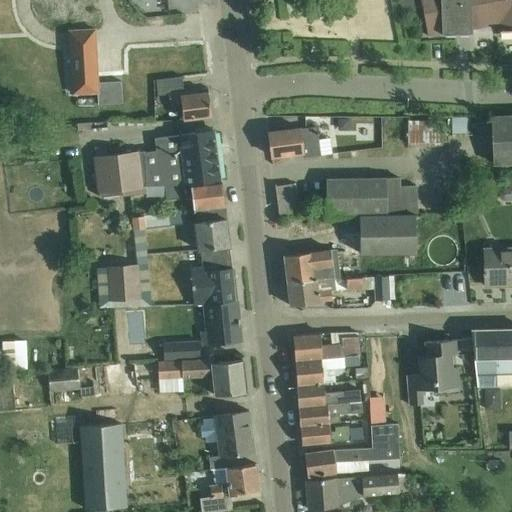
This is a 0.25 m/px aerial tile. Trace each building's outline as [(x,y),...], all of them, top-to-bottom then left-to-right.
[(399,0),(402,13),(414,11),(412,0),(399,0)] [(492,25),(487,0),(421,0),(428,36),(444,33),(444,36),(470,35),(469,29),(492,25)] [(511,0),(487,0),(492,25),(499,24),(499,32),(511,31),(511,0)] [(69,31),(69,33),(70,44),(71,70),(73,94),(98,93),(97,83),(97,69),(95,43),(95,31),(94,30),(93,30),(81,31),(69,31)] [(211,117),(208,92),(195,94),(195,91),(183,92),(181,77),(156,80),(157,95),(168,94),(169,107),(181,105),(183,120),(211,117)] [(494,164),(511,162),(511,114),(492,116),(494,164)] [(441,121),(406,120),(406,145),(441,145),(441,121)] [(88,122),(76,123),(76,131),(89,129),(88,122)] [(313,128),(268,134),(272,158),(303,153),(304,158),(322,156),(332,154),(330,139),(318,140),(316,127),(313,128)] [(138,150),(93,156),(98,191),(99,191),(99,198),(122,195),(121,188),(143,185),(143,186),(147,185),(155,185),(155,187),(165,186),(190,185),(221,181),(214,131),(179,135),(155,139),(156,150),(139,152),(138,150)] [(328,217),(417,215),(416,187),(400,187),(400,179),(327,181),(328,217)] [(155,187),(147,187),(147,197),(166,196),(167,200),(192,197),(194,210),(194,211),(224,207),(221,181),(190,185),(165,186),(155,187)] [(296,184),(275,187),(279,221),(300,218),(296,184)] [(194,211),(194,210),(183,211),(184,222),(194,221),(198,251),(201,251),(229,247),(230,247),(224,207),(194,211)] [(168,214),(145,217),(146,228),(170,225),(168,214)] [(134,229),(146,228),(144,216),(133,217),(134,229)] [(362,255),(417,253),(416,216),(361,217),(362,255)] [(201,251),(202,267),(191,269),(195,305),(236,301),(233,269),(231,269),(229,247),(201,251)] [(486,284),(511,283),(511,247),(485,248),(486,284)] [(335,279),(337,282),(343,281),(341,265),(335,266),(334,250),(285,256),(288,284),(335,279)] [(107,265),(109,300),(141,299),(138,263),(107,265)] [(392,278),(372,279),(373,302),(393,301),(392,278)] [(335,279),(288,284),(291,307),(333,302),(332,294),(338,293),(337,282),(335,279)] [(348,293),(363,291),(362,280),(347,281),(348,293)] [(204,345),(241,342),(236,302),(205,305),(208,331),(203,331),(204,345)] [(511,327),(494,328),(472,329),(472,330),(478,388),(511,386),(511,327)] [(296,360),(358,354),(360,354),(358,334),(342,335),(343,345),(334,346),(333,342),(321,343),(320,332),(294,334),(296,360)] [(439,390),(460,388),(458,366),(453,366),(452,353),(457,352),(455,338),(425,340),(426,353),(424,354),(419,363),(420,374),(407,375),(410,404),(424,402),(422,388),(438,386),(439,390)] [(26,340),(14,340),(15,368),(27,368),(26,340)] [(471,341),(462,342),(463,351),(472,351),(471,341)] [(165,359),(201,357),(200,342),(164,344),(165,359)] [(359,364),(358,354),(296,360),(298,384),(324,382),(323,367),(359,364)] [(246,392),(242,360),(212,363),(211,359),(157,362),(158,379),(159,393),(183,392),(182,378),(212,376),(214,395),(246,392)] [(364,367),(354,367),(355,378),(365,377),(364,367)] [(76,370),(47,372),(49,392),(78,390),(76,370)] [(324,382),(298,384),(300,406),(348,402),(348,401),(359,400),(359,391),(325,394),(324,382)] [(348,402),(300,406),(301,424),(329,422),(339,421),(340,421),(339,413),(361,412),(362,411),(361,402),(361,400),(361,399),(359,400),(348,401),(348,402)] [(213,470),(244,466),(243,454),(255,453),(250,412),(203,418),(204,424),(200,424),(201,436),(205,436),(206,442),(218,440),(220,456),(209,458),(210,470),(213,470)] [(330,430),(329,422),(301,424),(303,444),(350,440),(363,439),(362,427),(349,428),(349,424),(335,425),(335,429),(330,430)] [(333,449),(304,453),(307,475),(336,472),(335,462),(400,458),(398,422),(371,424),(371,447),(333,449)] [(121,424),(80,426),(81,443),(85,510),(126,507),(121,424)] [(256,464),(244,466),(213,470),(215,486),(210,486),(211,497),(200,498),(201,511),(215,511),(232,510),(230,496),(243,494),(243,492),(259,490),(256,464)] [(361,476),(305,481),(308,509),(339,507),(339,504),(362,495),(399,492),(397,474),(361,477),(361,476)]
